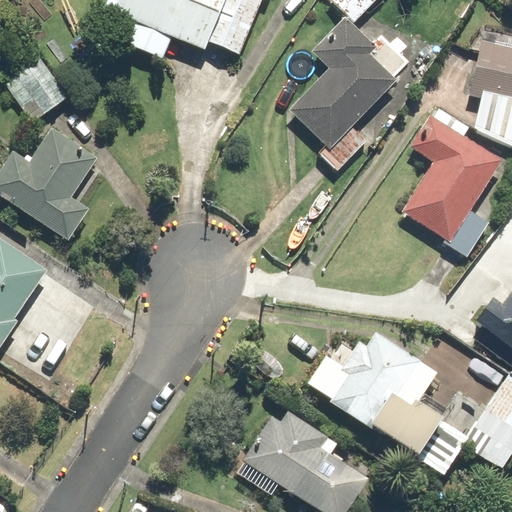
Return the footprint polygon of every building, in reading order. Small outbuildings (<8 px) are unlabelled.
[(270,0),(110,0),(109,5),(119,9),(118,13),(139,22),(130,43),(167,58),(176,37),(210,51),(214,42),(241,54),(263,0),(270,0),(271,0),(270,0)] [(379,0),(335,0),(358,22),(379,0)] [(316,52),(333,68),(292,110),(333,150),(401,80),(373,54),(379,48),(349,18),(316,52)] [(511,46),(486,41),(474,96),(485,98),(478,133),(511,148),(511,46)] [(6,78),(35,122),(72,98),(43,54),(6,78)] [(473,212),(506,160),(435,116),(415,147),(438,162),(406,212),(449,239),(447,242),(468,256),(489,222),(473,212)] [(17,151),(0,177),(0,193),(72,241),(93,210),(75,197),(101,159),(56,129),(33,162),(17,151)] [(51,269),(1,237),(0,238),(0,348),(2,350),(21,320),(19,318),(51,269)] [(484,324),(474,337),(511,364),(511,290),(502,304),(493,297),(477,319),(484,324)] [(372,430),(375,425),(424,457),(448,421),(444,418),(449,411),(426,396),(439,376),(378,336),(369,350),(362,345),(351,361),(345,371),(327,359),(310,386),(334,402),(333,405),(372,430)] [(511,373),(466,440),(506,468),(511,459),(511,373)] [(275,417),(247,461),(329,511),(352,511),(374,479),(335,454),(341,444),(291,413),(284,422),(275,417)]
